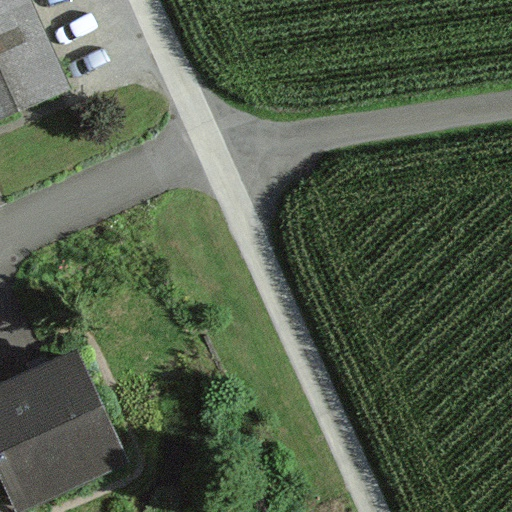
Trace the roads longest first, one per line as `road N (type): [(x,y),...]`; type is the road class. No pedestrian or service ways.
road 1 (residential): [(374,511),(144,0)]
road 2 (track): [(511,110),(336,135),(219,166)]
